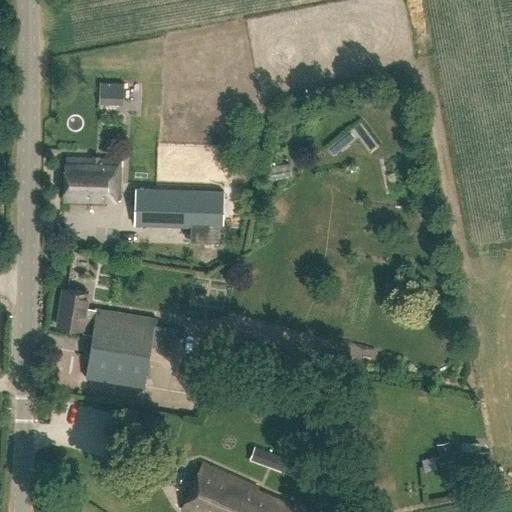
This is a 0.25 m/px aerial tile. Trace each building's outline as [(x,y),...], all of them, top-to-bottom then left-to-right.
[(102,103),(127,103),(127,85),(102,86),(102,103)] [(122,160),(67,158),(67,164),(66,163),(65,199),(121,201),(122,160)] [(275,167),(276,179),(294,177),(293,165),(275,167)] [(136,188),(134,225),(206,227),(208,191),(136,188)] [(89,293),(64,289),(58,325),(83,330),(83,329),(93,330),(86,377),(145,387),(156,319),(96,309),(96,310),(87,309),(89,293)] [(181,349),(181,328),(157,327),(157,348),(181,349)] [(451,442),(440,445),(444,461),(456,458),(451,442)] [(306,465),(254,446),(249,460),(301,479),(306,465)] [(425,459),(426,470),(442,468),(440,457),(425,459)] [(257,488),(202,464),(182,509),(187,511),(301,511),(302,511),(256,491),(257,488)]
